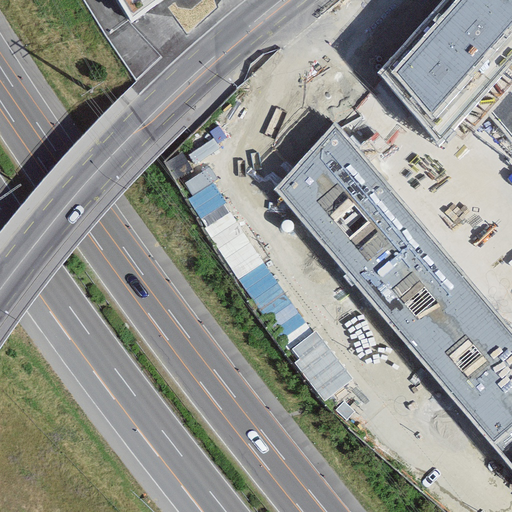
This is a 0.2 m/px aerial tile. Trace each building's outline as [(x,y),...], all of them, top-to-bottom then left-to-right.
[(119,0),(133,21),(164,0),(119,0)] [(511,0),(441,0),(378,71),(441,144),(511,61),(511,0)] [(511,328),(336,122),(271,193),(511,468),(511,328)] [(190,198),(201,218),(226,205),(215,185),(190,198)] [(209,223),(220,255),(246,246),(235,215),(209,223)]
